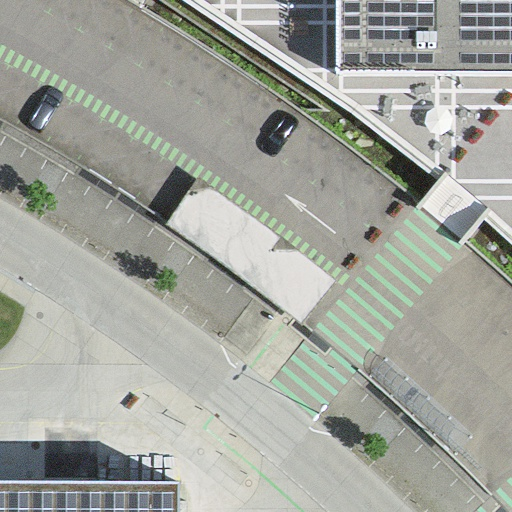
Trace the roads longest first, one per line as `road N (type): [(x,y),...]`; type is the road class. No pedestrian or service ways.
road 1 (unclassified): [(0,231),(153,329),(275,422),(374,511)]
road 2 (unknown): [(153,329),(0,374)]
